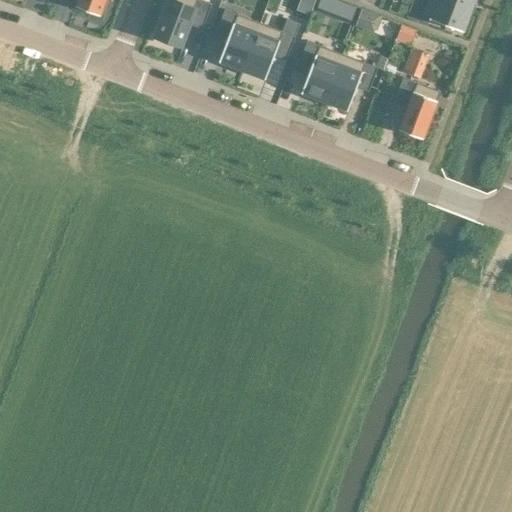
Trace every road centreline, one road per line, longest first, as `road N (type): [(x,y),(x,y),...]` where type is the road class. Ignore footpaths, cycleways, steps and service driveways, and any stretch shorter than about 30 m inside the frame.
road 1 (residential): [(115,68),(511,220)]
road 2 (residential): [(0,24),(115,68)]
